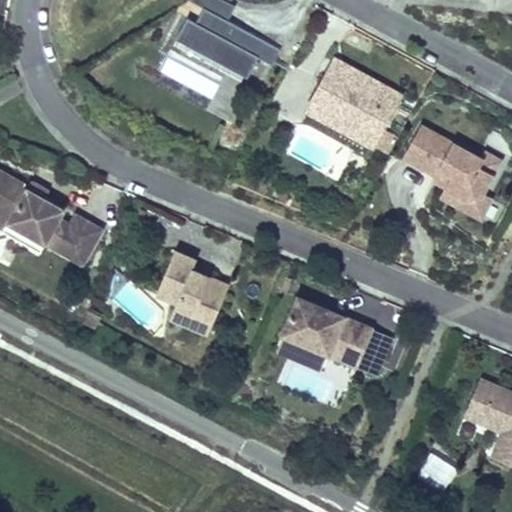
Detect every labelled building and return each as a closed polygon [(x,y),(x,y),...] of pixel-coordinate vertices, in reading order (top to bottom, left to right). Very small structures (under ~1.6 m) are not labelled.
[(221,8),(206,0),(180,0),(178,1),(191,8),(215,21),(221,8)] [(215,21),(191,8),(183,23),(174,19),(163,40),(235,78),(246,58),(259,65),(267,49),(215,21)] [(362,80),(322,60),(318,69),(356,90),(362,80)] [(369,132),(389,95),(362,80),(356,90),(318,69),(295,111),(335,132),(342,118),(369,132)] [(362,146),(369,132),(342,118),(335,132),(362,146)] [(410,125),(392,158),(425,175),(438,182),(435,187),(457,198),(471,193),(482,173),(467,166),(471,158),(410,125)] [(482,173),(489,159),(475,151),(471,158),(467,166),(482,173)] [(62,210),(66,202),(25,179),(26,175),(0,160),(0,220),(4,223),(9,214),(46,236),(84,258),(105,222),(77,205),(71,215),(62,210)] [(438,182),(425,175),(422,180),(435,187),(438,182)] [(470,217),(480,198),(471,193),(457,198),(435,187),(431,196),(470,217)] [(46,236),(9,214),(4,223),(41,245),(46,236)] [(219,318),(235,281),(215,272),(206,269),(209,264),(203,261),(205,256),(181,247),(162,289),(183,298),(181,302),(219,318)] [(215,272),(217,267),(209,264),(206,269),(215,272)] [(364,363),(380,325),(330,304),(329,307),(323,305),(325,301),(304,292),(288,330),(364,363)] [(94,319),(99,307),(87,302),(82,314),(94,319)] [(219,318),(181,302),(177,314),(214,330),(219,318)] [(511,459),(511,389),(509,385),(480,373),(464,410),(502,426),(491,451),(511,459)]
